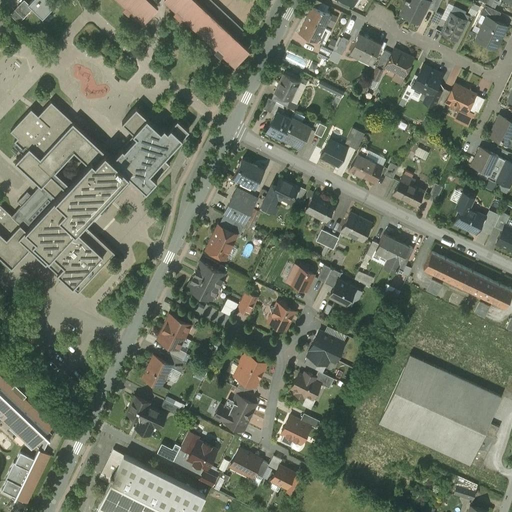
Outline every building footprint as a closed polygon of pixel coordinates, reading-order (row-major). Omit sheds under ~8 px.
[(25,0),(23,0),(20,4),(29,13),(33,8),(29,3),(25,0)] [(55,4),(50,0),(31,0),(29,3),(33,8),(43,17),(50,10),(48,8),(52,3),(54,5),(55,4)] [(156,6),(149,0),(122,0),(127,3),(124,6),(129,11),(132,8),(144,20),(156,6)] [(248,49),(195,0),(168,0),(177,8),(175,11),(180,15),(183,13),(218,46),(216,49),(221,54),(223,51),(235,62),(248,49)] [(429,0),(428,0),(404,0),(406,1),(401,13),(419,22),(426,7),(427,8),(427,7),(436,11),(440,0),(429,0)] [(20,4),(15,9),(24,18),(29,13),(20,4)] [(501,12),(484,4),(480,13),(487,17),(487,16),(496,20),(501,12)] [(331,14),(312,5),(298,32),(318,41),(331,14)] [(466,11),(454,5),(451,11),(467,19),(469,15),(465,13),(466,11)] [(15,10),(11,14),(10,14),(19,23),(24,18),(15,9),(15,10)] [(451,11),(441,32),(457,40),(467,19),(451,11)] [(435,13),(428,26),(435,29),(441,16),(435,13)] [(496,20),(487,16),(487,17),(476,39),(496,48),(506,25),(496,20)] [(381,43),(359,32),(350,51),(359,55),(360,54),(372,60),(371,61),(372,61),(381,43)] [(343,36),(336,50),(342,54),(349,39),(343,36)] [(413,57),(394,48),(391,53),(386,65),(386,66),(404,75),(413,57)] [(384,49),(376,66),(384,69),(386,66),(386,65),(385,65),(391,53),(384,49)] [(442,73),(423,64),(412,86),(429,94),(432,95),(439,80),(442,73)] [(300,80),(284,73),(275,92),(291,99),(300,80)] [(439,80),(432,95),(429,94),(425,102),(434,106),(437,101),(444,87),(439,80)] [(475,92),(455,83),(451,91),(446,101),(446,102),(466,111),(475,92)] [(413,87),(408,85),(402,97),(407,99),(413,87)] [(444,87),(437,101),(444,105),(446,102),(446,101),(451,91),(444,87)] [(291,99),(275,92),(272,98),(277,101),(287,106),(291,99)] [(269,97),(263,108),(271,112),(277,101),(272,98),(269,97)] [(119,163),(51,100),(38,114),(31,108),(11,130),(18,136),(15,140),(25,149),(16,160),(50,192),(7,237),(0,231),(0,255),(12,266),(37,239),(64,265),(58,272),(78,291),(115,251),(83,222),(92,211),(94,213),(130,174),(146,189),(170,163),(163,157),(189,128),(177,118),(168,128),(164,125),(161,129),(156,124),(119,163)] [(136,106),(122,121),(136,133),(149,118),(136,106)] [(291,118),(276,110),(267,129),(275,134),(276,132),(282,135),(281,137),(282,136),(291,118)] [(511,120),(500,115),(491,135),(500,140),(501,141),(503,137),(511,141),(511,120)] [(311,125),(292,116),(291,118),(282,136),(301,146),(311,125)] [(327,125),(320,122),(315,132),(322,136),(327,125)] [(357,128),(349,144),(356,148),(364,131),(357,128)] [(347,150),(326,140),(319,155),(339,166),(347,150)] [(419,145),(415,152),(426,157),(429,150),(419,145)] [(511,152),(495,145),(491,152),(498,156),(507,160),(511,152)] [(491,152),(480,147),(472,165),(490,173),(498,156),(491,152)] [(366,153),(360,149),(350,170),(364,177),(365,175),(375,180),(374,181),(375,181),(383,164),(365,156),(366,153),(366,152),(366,153)] [(264,168),(242,158),(234,175),(244,180),(245,178),(255,184),(255,186),(264,168)] [(399,166),(390,162),(385,173),(393,177),(399,166)] [(415,178),(404,173),(394,193),(417,204),(424,189),(412,183),(415,178)] [(268,191),(262,204),(271,208),(278,195),(290,201),(298,185),(280,176),(277,182),(274,180),(268,191)] [(435,182),(427,198),(435,202),(443,186),(435,182)] [(262,188),(257,198),(253,206),(260,209),(262,204),(268,191),(262,188)] [(474,196),(463,191),(458,203),(462,205),(462,204),(469,207),(474,196)] [(249,200),(234,192),(223,213),(235,219),(245,224),(250,212),(244,209),(249,200)] [(335,204),(313,193),(305,209),(315,214),(326,219),(326,220),(327,220),(335,204)] [(249,200),(244,209),(250,212),(253,206),(257,198),(251,195),(249,200)] [(0,221),(9,212),(0,203),(0,221)] [(469,207),(462,204),(462,205),(454,221),(463,226),(463,225),(476,231),(475,232),(476,232),(484,214),(469,207)] [(363,218),(350,212),(351,212),(350,211),(341,229),(363,240),(371,222),(363,218)] [(501,211),(495,225),(503,229),(505,224),(509,215),(501,211)] [(235,219),(230,229),(237,233),(237,234),(239,235),(245,224),(235,219)] [(230,229),(218,224),(218,225),(219,226),(215,235),(213,234),(206,248),(217,254),(218,256),(221,257),(223,257),(225,258),(237,234),(237,233),(230,229)] [(511,227),(505,224),(503,229),(497,242),(511,248),(511,227)] [(331,233),(321,228),(316,240),(325,244),(331,233)] [(396,239),(384,232),(378,243),(376,249),(388,255),(396,239)] [(331,233),(325,244),(333,248),(339,237),(331,233)] [(384,261),(383,263),(402,273),(403,270),(396,267),(399,261),(400,261),(408,245),(396,239),(388,255),(384,261)] [(372,240),(366,253),(373,256),(376,249),(378,243),(372,240)] [(408,245),(400,261),(399,261),(396,267),(403,270),(414,247),(408,245)] [(388,255),(376,249),(373,256),(384,261),(388,255)] [(470,269),(447,258),(447,257),(443,256),(431,250),(423,267),(505,306),(511,290),(511,288),(501,284),(501,283),(497,281),(497,282),(474,271),(474,270),(470,268),(470,269)] [(218,268),(201,260),(194,273),(218,285),(225,272),(218,268)] [(228,266),(221,263),(218,268),(225,272),(228,266)] [(324,263),(317,277),(325,281),(332,267),(324,263)] [(314,273),(299,265),(291,281),(306,289),(314,273)] [(325,281),(325,282),(333,286),(338,278),(341,272),(332,267),(325,281)] [(359,268),(356,277),(371,284),(375,275),(359,268)] [(218,285),(194,273),(188,286),(212,298),(218,285)] [(338,278),(333,286),(329,295),(346,304),(355,286),(338,278)] [(442,284),(432,279),(426,290),(437,295),(442,284)] [(257,296),(246,291),(243,297),(254,302),(257,296)] [(254,302),(244,297),(239,307),(249,312),(254,302)] [(238,303),(228,298),(222,310),(232,315),(238,303)] [(294,309),(288,306),(286,301),(283,300),(279,301),(276,300),(274,304),(270,306),(271,311),(266,320),(274,324),(275,327),(280,326),(285,328),(294,309)] [(489,306),(479,301),(474,312),(484,317),(489,306)] [(197,317),(181,309),(177,317),(191,323),(190,324),(193,325),(197,317)] [(177,317),(170,313),(164,325),(185,336),(190,324),(191,323),(177,317)] [(185,336),(164,325),(158,338),(171,344),(179,348),(185,336)] [(336,329),(327,325),(324,332),(333,336),(336,329)] [(324,332),(319,329),(310,348),(308,354),(318,359),(326,363),(327,363),(329,357),(335,360),(344,341),(342,340),(333,336),(324,332)] [(345,334),(336,329),(333,336),(342,340),(345,334)] [(187,351),(179,348),(171,344),(167,351),(170,353),(183,359),(187,351)] [(267,362),(247,352),(246,353),(243,354),(240,360),(241,364),(239,365),(235,374),(242,377),(255,384),(256,384),(267,362)] [(183,359),(170,353),(167,360),(172,363),(170,366),(181,371),(187,361),(183,359)] [(154,354),(143,376),(161,384),(170,366),(172,363),(167,360),(154,354)] [(318,359),(308,354),(305,362),(314,367),(318,359)] [(501,395),(411,354),(380,421),(470,463),(470,462),(480,467),(499,426),(489,421),(501,395)] [(326,363),(318,359),(314,367),(322,371),(326,363)] [(334,377),(318,369),(315,376),(316,376),(314,379),(320,382),(329,387),(334,377)] [(315,376),(305,370),(303,374),(299,372),(293,383),(297,386),(294,393),(304,399),(306,394),(313,397),(320,382),(314,379),(316,376),(315,376)] [(32,449),(36,445),(39,447),(34,457),(20,451),(15,462),(14,461),(6,478),(7,479),(2,489),(15,496),(14,498),(15,498),(16,496),(20,498),(19,498),(27,502),(50,454),(43,451),(49,439),(49,440),(50,439),(50,438),(52,433),(49,430),(54,425),(24,396),(25,395),(15,385),(14,387),(0,374),(0,416),(3,420),(4,418),(12,425),(9,428),(17,435),(19,432),(27,439),(24,442),(32,449)] [(255,384),(242,377),(237,386),(253,394),(258,385),(257,384),(256,384),(255,384)] [(256,402),(237,393),(227,414),(246,423),(256,402)] [(149,401),(135,394),(127,411),(141,418),(136,427),(150,433),(150,432),(147,431),(153,419),(156,420),(158,416),(163,418),(166,412),(148,404),(149,401)] [(179,406),(165,399),(161,406),(176,413),(179,406)] [(290,411),(280,432),(301,442),(311,421),(290,411)] [(159,447),(207,469),(219,443),(188,428),(179,448),(162,441),(159,447)] [(247,451),(239,447),(231,464),(237,468),(238,470),(242,472),(244,471),(252,475),(254,471),(260,458),(260,457),(255,454),(254,453),(249,450),(247,451)] [(98,505),(94,511),(196,511),(205,494),(205,493),(124,454),(124,453),(114,448),(113,448),(100,475),(110,481),(98,505)] [(281,459),(273,455),(269,462),(268,464),(277,468),(279,463),(281,459)] [(269,462),(260,458),(254,471),(262,476),(268,464),(269,462)] [(294,471),(279,463),(277,468),(272,478),(287,486),(294,471)] [(215,474),(204,468),(200,476),(211,481),(215,474)] [(302,477),(295,474),(287,490),(294,494),(302,477)] [(476,490),(457,484),(454,493),(473,498),(476,490)]
